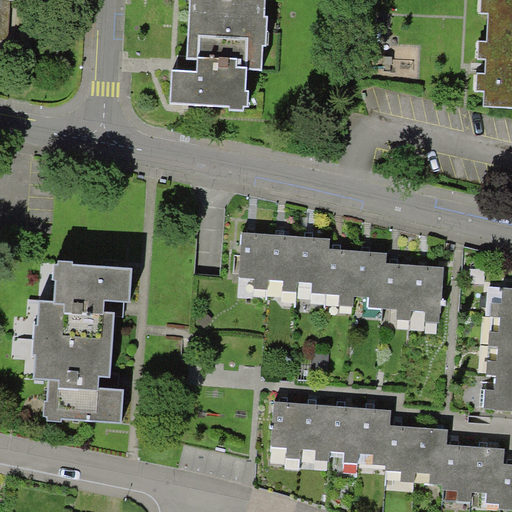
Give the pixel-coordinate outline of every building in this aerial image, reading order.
[(0,0),(0,34),(13,36),(14,0),(0,0)] [(192,0),(192,26),(257,29),(258,16),(265,16),(265,0),(192,0)] [(511,27),(511,0),(491,0),(491,27),(511,27)] [(175,71),(174,102),(236,105),(237,96),(247,97),(248,67),(262,68),(263,45),(257,45),(257,29),(192,26),(190,56),(198,56),(198,72),(175,71)] [(511,106),(511,27),(491,27),(486,105),(511,106)] [(275,233),(245,230),(242,276),(271,278),(275,233)] [(275,233),(271,278),(301,281),(304,235),(275,233)] [(304,235),(301,281),(330,283),(333,248),(334,237),(304,235)] [(362,250),(333,248),(330,283),(330,294),(358,296),(362,250)] [(391,252),(362,250),(358,296),(387,298),(390,262),(391,252)] [(419,264),(390,262),(387,298),(386,308),(415,310),(419,264)] [(126,299),(128,269),(66,264),(65,273),(55,272),(53,302),(39,301),(38,323),(44,324),(43,341),(109,346),(111,314),(103,314),(104,298),(126,299)] [(448,266),(419,264),(415,310),(444,312),(448,266)] [(511,288),(503,288),(502,303),(490,302),(490,315),(501,315),(511,316),(511,288)] [(511,346),(511,316),(501,315),(500,332),(490,332),(489,345),(498,345),(511,346)] [(117,423),(120,390),(97,388),(98,376),(107,377),(109,346),(43,341),(42,354),(36,353),(34,378),(47,379),(45,408),(55,409),(55,418),(117,423)] [(511,375),(511,346),(498,345),(497,361),(487,361),(486,374),(496,375),(511,375)] [(511,410),(511,375),(496,375),(495,389),(485,389),(483,408),(511,410)] [(306,404),(276,402),(273,446),(302,448),(306,404)] [(335,406),(306,404),(302,448),(331,451),(335,406)] [(364,408),(335,406),(331,451),(361,453),(364,408)] [(393,411),(364,408),(361,453),(390,455),(392,424),(393,411)] [(421,427),(392,424),(390,455),(389,470),(418,472),(421,427)] [(450,429),(421,427),(418,472),(447,475),(449,443),(450,429)] [(478,445),(449,443),(447,475),(446,489),(475,491),(478,445)] [(507,448),(478,445),(475,491),(503,493),(506,462),(507,448)] [(511,462),(506,462),(503,493),(502,508),(511,509),(511,462)]
